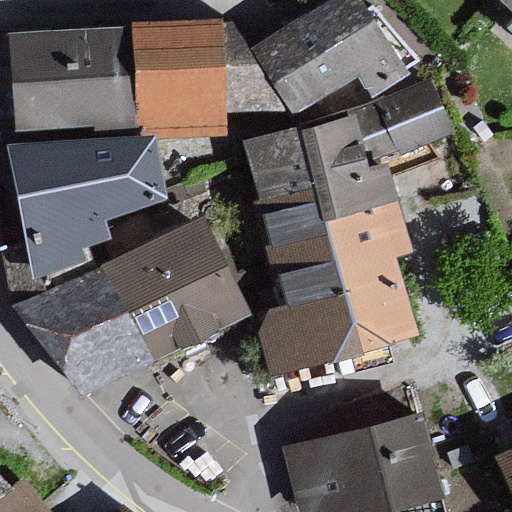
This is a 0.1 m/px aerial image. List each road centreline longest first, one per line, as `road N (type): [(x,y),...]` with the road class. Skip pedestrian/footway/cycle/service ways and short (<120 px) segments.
road 1 (unknown): [(411,186),(441,339),(267,405),(259,423),(266,511)]
road 2 (tertiary): [(190,511),(84,428),(0,318)]
